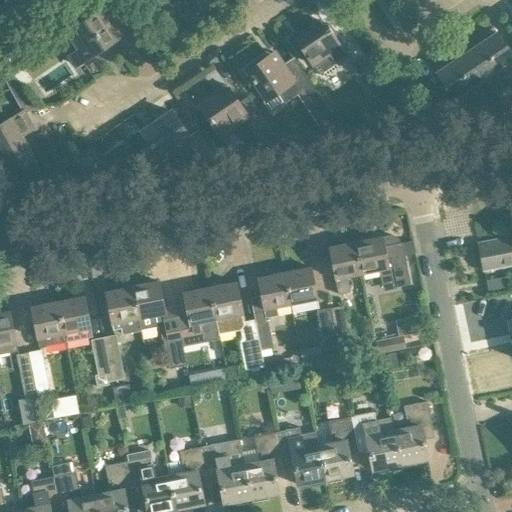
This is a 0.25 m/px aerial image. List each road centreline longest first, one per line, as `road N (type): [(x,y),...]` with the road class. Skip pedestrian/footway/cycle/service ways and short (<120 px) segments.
road 1 (unclassified): [(0,246),(414,177)]
road 2 (residential): [(479,492),(414,177)]
road 3 (residential): [(96,107),(143,93),(282,0)]
road 4 (residential): [(356,0),(394,42),(419,36),(474,0)]
